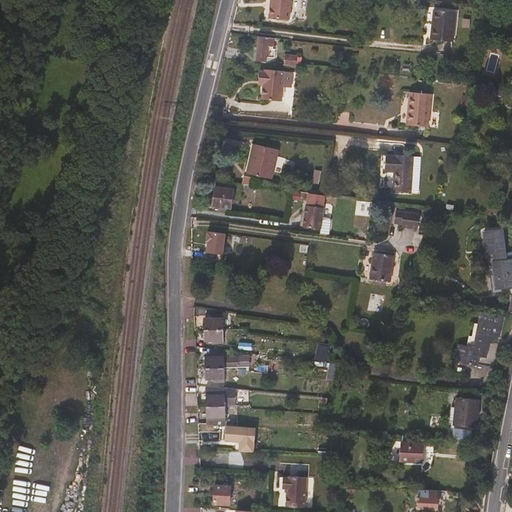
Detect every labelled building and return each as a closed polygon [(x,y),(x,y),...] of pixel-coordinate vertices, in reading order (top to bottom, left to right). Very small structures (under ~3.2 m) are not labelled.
[(289,19),(290,13),(291,0),(271,0),(269,17),(289,19)] [(452,46),(454,35),(456,16),(434,14),(430,43),(452,46)] [(273,46),(274,38),(259,36),(256,60),(266,61),(268,46),(273,46)] [(293,66),(294,55),(284,54),(283,64),(293,66)] [(281,104),(284,72),(266,70),(266,72),(260,72),(259,83),(264,84),(262,101),(281,104)] [(427,131),(430,98),(409,96),(406,129),(427,131)] [(271,179),(278,149),(254,144),(247,173),(271,179)] [(409,196),(412,161),(386,160),(385,175),(394,176),(392,195),(409,196)] [(253,193),(255,186),(245,185),(244,192),(253,193)] [(231,213),(233,194),(215,192),(212,210),(231,213)] [(303,227),(321,229),(320,235),(329,237),(330,223),(329,220),(322,219),(324,208),(306,206),(303,227)] [(418,234),(421,218),(396,215),(394,228),(402,229),(402,232),(418,234)] [(206,231),(205,253),(224,254),(225,232),(206,231)] [(511,264),(511,257),(506,257),(503,234),(484,236),(487,260),(492,260),(496,294),(511,292),(511,264)] [(389,286),(393,261),(373,257),(369,283),(381,285),(381,287),(385,287),(386,286),(389,286)] [(381,312),(384,296),(371,293),(367,309),(381,312)] [(226,330),(225,327),(223,327),(222,317),(212,316),(212,319),(204,319),(204,331),(226,330)] [(498,342),(502,321),(480,317),(473,352),(459,350),(456,367),(492,374),(497,349),(493,348),(494,341),(498,342)] [(223,341),(223,333),(226,333),(226,330),(204,331),(204,341),(212,341),(212,344),(216,344),(216,341),(223,341)] [(319,362),(326,363),(329,346),(322,345),(319,362)] [(224,368),(223,354),(213,355),(213,357),(205,358),(205,368),(224,368)] [(224,382),(224,368),(205,368),(205,379),(213,379),(213,382),(224,382)] [(225,406),(224,388),(206,387),(206,407),(225,406)] [(475,433),(479,406),(456,403),(453,430),(475,433)] [(225,426),(225,406),(206,407),(207,425),(225,426)] [(78,430),(77,447),(87,447),(88,431),(78,430)] [(411,449),(412,441),(402,441),(402,448),(401,448),(399,466),(420,467),(422,449),(411,449)] [(314,502),(315,473),(288,471),(288,472),(282,472),(280,500),(314,502)] [(229,506),(230,487),(215,486),(213,505),(229,506)] [(435,496),(431,496),(418,495),(417,511),(436,511),(437,504),(435,504),(435,496)]
